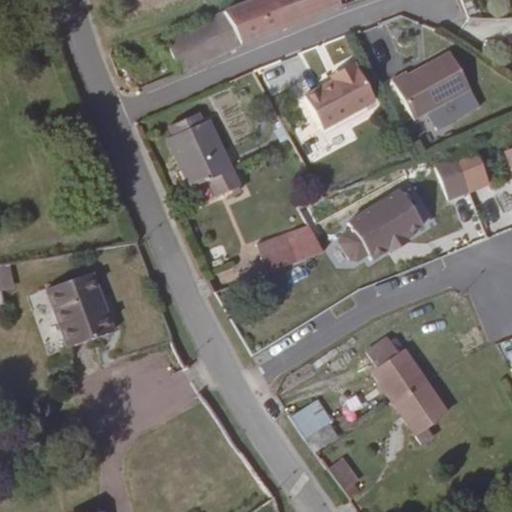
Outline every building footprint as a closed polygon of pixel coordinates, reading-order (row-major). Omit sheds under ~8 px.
[(339,7),(336,0),(249,0),(197,22),(162,37),(109,56),(112,70),(167,52),(176,75),(224,53),(339,7)] [(314,49),(323,70),(348,60),(340,39),(314,49)] [(416,124),(470,92),(449,55),(407,79),(407,76),(393,84),(416,124)] [(372,101),(351,63),(333,73),(335,78),(301,98),(319,132),(372,101)] [(477,103),(470,92),(416,124),(422,135),(477,103)] [(235,186),(205,121),(168,138),(196,203),(235,186)] [(448,198),(468,190),(452,149),(432,158),(448,198)] [(429,221),(414,183),(356,206),(357,211),(345,217),(342,222),(351,243),(358,244),(369,240),(372,246),(390,239),(393,243),(414,234),(412,229),(429,221)] [(257,244),(268,272),(324,252),(309,224),(257,244)] [(0,264),(0,290),(10,289),(5,263),(0,264)] [(116,331),(93,272),(50,289),(73,348),(116,331)] [(420,383),(425,381),(405,352),(399,357),(389,341),(386,337),(367,352),(379,369),(374,375),(393,403),(420,383)] [(394,337),(389,341),(399,357),(405,352),(394,337)] [(446,413),(425,381),(420,383),(393,403),(421,446),(432,437),(425,427),(446,413)] [(306,410),(321,432),(329,428),(321,416),(326,412),(318,402),(306,410)] [(291,419),(308,442),(321,432),(306,410),(291,419)] [(329,473),(350,503),(357,498),(353,493),(361,488),(359,485),(352,475),(343,461),(329,473)] [(352,475),(359,485),(364,481),(358,472),(352,475)] [(98,511),(96,501),(62,510),(62,511),(98,511)]
